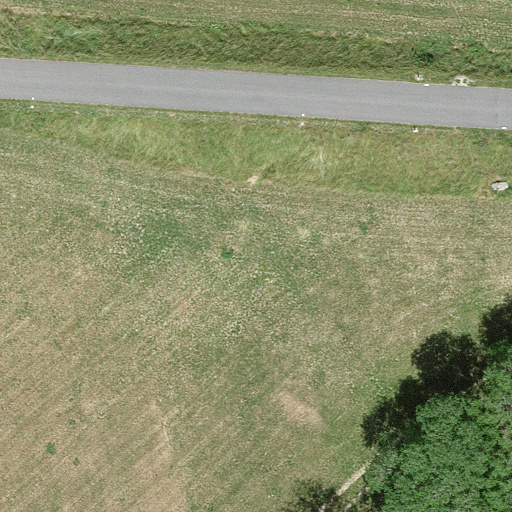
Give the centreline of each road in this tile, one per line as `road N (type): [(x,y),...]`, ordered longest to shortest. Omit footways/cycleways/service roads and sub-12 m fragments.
road 1 (tertiary): [(511,110),(0,78)]
road 2 (track): [(511,374),(390,450),(326,511)]
